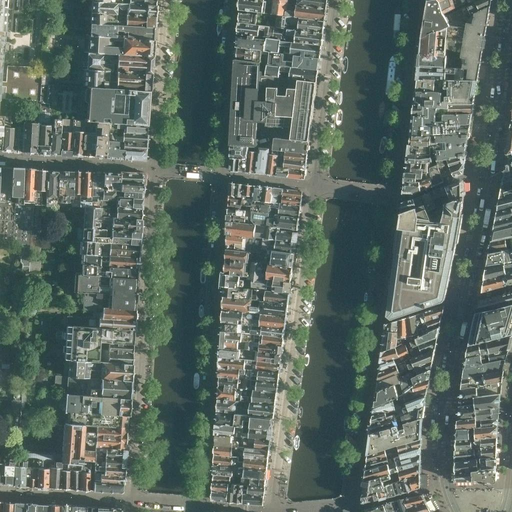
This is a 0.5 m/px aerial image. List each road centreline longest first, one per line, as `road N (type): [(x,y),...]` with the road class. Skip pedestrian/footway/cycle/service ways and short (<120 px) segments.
road 1 (residential): [(511,4),(440,419),(442,476),(456,511)]
road 2 (residential): [(279,511),(353,506),(394,195)]
road 3 (residential): [(154,169),(132,502)]
road 4 (residential): [(203,506),(219,175)]
road 5 (residential): [(313,186),(275,511)]
road 6 (residential): [(394,195),(418,0)]
road 7 (residential): [(337,0),(313,186)]
road 8 (residential): [(219,175),(232,0)]
road 9 (residential): [(163,0),(154,169)]
road 10 (residential): [(154,169),(0,158)]
road 11 (residential): [(0,493),(132,502)]
